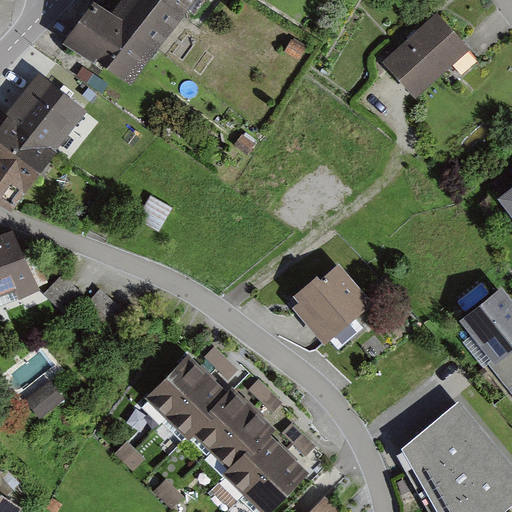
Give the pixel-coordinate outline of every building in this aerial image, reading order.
[(92,11),(64,49),(95,71),(98,68),(132,93),(198,0),(208,0),(212,2),(213,0),(130,0),(112,25),(92,11)] [(439,17),(383,66),(415,102),(454,67),(462,77),(477,64),(469,55),(471,53),(439,17)] [(92,114),(41,74),(0,126),(0,207),(12,217),(92,114)] [(319,182),(330,193),(379,143),(356,121),(344,133),(331,121),(289,163),(314,187),(319,182)] [(256,146),(243,136),(234,148),(248,158),(256,146)] [(428,189),(413,200),(431,222),(445,211),(428,189)] [(511,194),(498,205),(511,223),(511,194)] [(172,209),(150,198),(138,222),(159,234),(172,209)] [(394,204),(356,234),(370,251),(408,221),(394,204)] [(0,318),(0,317),(0,302),(18,296),(20,304),(41,294),(39,289),(48,284),(32,249),(22,255),(13,235),(0,239),(0,318)] [(298,309),(293,314),(326,351),(374,308),(340,270),(322,286),(317,281),(292,303),(298,309)] [(84,297),(63,277),(44,296),(65,317),(84,297)] [(134,321),(101,291),(82,312),(115,342),(134,321)] [(511,304),(503,293),(462,327),(491,363),(498,371),(511,359),(511,304)] [(229,395),(192,358),(147,403),(190,446),(195,440),(229,474),(224,478),(258,511),(275,511),(309,478),(273,442),(279,436),(233,391),(229,395)] [(511,359),(498,371),(491,363),(488,366),(511,396),(511,359)] [(51,383),(26,402),(41,422),(66,402),(51,383)] [(509,511),(511,510),(511,471),(460,408),(402,454),(433,511),(509,511)] [(147,462),(128,444),(114,457),(132,473),(147,462)] [(167,481),(155,493),(173,511),(185,500),(167,481)] [(21,511),(0,496),(0,511),(21,511)] [(337,511),(326,499),(312,511),(337,511)]
